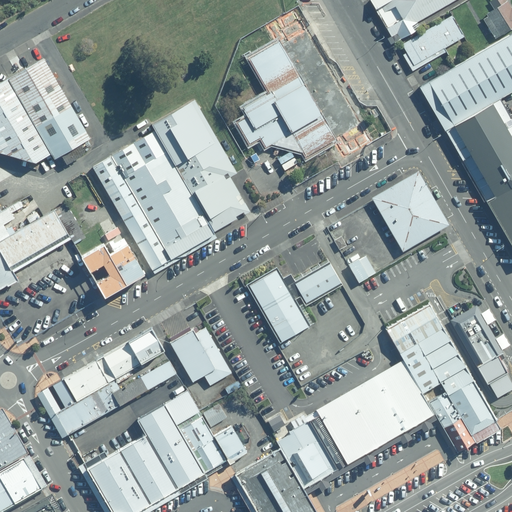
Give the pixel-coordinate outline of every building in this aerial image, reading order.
[(370,0),(394,42),(422,26),(418,20),(453,0),(370,0)] [(490,0),(494,7),(487,12),(489,14),(484,17),(496,36),(511,27),(511,3),(509,0),(490,0)] [(463,36),(451,14),(403,41),(406,47),(403,49),(414,68),(448,49),(445,46),(463,36)] [(511,34),(422,86),(445,128),(511,89),(511,34)] [(293,59),(279,36),(248,54),(268,89),(252,99),(250,97),(244,100),(245,103),(243,104),(247,112),(236,118),(250,142),(260,135),(266,144),(271,140),(304,149),(307,156),(339,138),(334,130),(343,100),(349,96),(331,65),(325,68),(293,59)] [(44,56),(8,76),(51,152),(55,158),(62,154),(68,165),(87,154),(81,143),(90,138),(44,56)] [(8,76),(0,80),(0,151),(35,161),(51,152),(8,76)] [(511,120),(500,99),(447,130),(511,243),(511,120)] [(237,172),(195,100),(152,125),(155,130),(213,232),(252,210),(232,175),(237,172)] [(112,154),(172,260),(215,235),(213,232),(155,130),(112,154)] [(112,154),(92,165),(152,271),(172,260),(112,154)] [(414,177),(376,199),(404,249),(443,227),(414,177)] [(3,209),(0,210),(0,240),(17,230),(11,220),(16,217),(10,206),(3,209)] [(17,230),(1,240),(16,270),(74,236),(56,208),(17,230)] [(107,273),(94,280),(103,296),(144,271),(136,260),(117,226),(103,233),(106,239),(120,232),(122,237),(113,241),(111,238),(106,241),(111,250),(109,252),(103,241),(79,255),(89,271),(102,263),(107,273)] [(342,237),(334,240),(339,250),(347,246),(342,237)] [(1,240),(0,240),(0,288),(20,277),(16,270),(1,240)] [(367,253),(350,262),(360,280),(377,271),(367,253)] [(307,303),(344,283),(330,260),(296,279),(292,271),(285,276),(278,265),(248,282),(281,340),(312,323),(296,296),(302,294),(307,303)] [(479,302),(452,318),(478,364),(480,364),(490,382),(491,381),(499,395),(511,387),(511,378),(508,371),(510,370),(500,352),(506,349),(479,302)] [(472,434),(496,420),(429,304),(388,328),(405,357),(425,390),(442,380),(449,389),(472,434)] [(234,371),(207,325),(198,330),(195,326),(170,340),(193,380),(205,374),(211,384),(234,371)] [(151,328),(66,377),(78,397),(163,348),(151,328)] [(425,390),(405,357),(318,406),(350,461),(437,411),(430,399),(425,390)] [(131,369),(56,412),(67,433),(176,371),(168,359),(120,386),(118,382),(134,373),(131,369)] [(85,460),(113,511),(129,511),(205,471),(177,420),(197,408),(203,405),(188,384),(139,412),(146,423),(85,460)] [(446,391),(430,399),(437,411),(455,443),(471,434),(446,391)] [(221,403),(204,411),(212,425),(228,416),(221,403)] [(197,408),(177,420),(205,471),(226,459),(197,408)] [(0,417),(0,470),(23,458),(0,417)] [(341,468),(312,418),(291,429),(292,432),(279,439),(303,481),(309,479),(312,484),(341,468)] [(216,433),(233,460),(249,450),(233,423),(216,433)] [(316,511),(280,448),(236,472),(258,511),(316,511)] [(0,481),(0,511),(1,511),(14,505),(0,481)] [(53,511),(45,498),(20,511),(53,511)]
